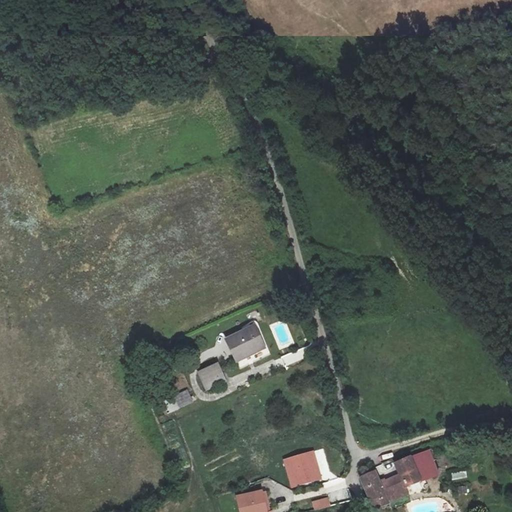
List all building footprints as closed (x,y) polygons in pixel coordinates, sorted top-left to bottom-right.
[(228,340),(238,364),(267,352),(257,328),(228,340)] [(199,373),(206,391),(225,384),(218,365),(199,373)] [(164,400),(169,411),(191,402),(187,392),(164,400)] [(432,451),(426,454),(435,477),(441,474),(432,451)] [(413,459),(422,482),(435,477),(426,454),(413,459)] [(422,482),(413,459),(397,465),(402,476),(407,489),(422,482)] [(451,471),(453,480),(468,478),(466,468),(451,471)] [(304,471),(291,473),(292,484),(305,482),(304,471)] [(394,502),(386,483),(381,472),(362,480),(372,504),(380,511),(395,505),(394,502)] [(407,489),(402,476),(386,483),(394,502),(410,495),(407,489)] [(242,511),(264,511),(268,511),(263,493),(239,498),(242,511)] [(314,511),(330,507),(328,497),(311,502),(314,511)]
